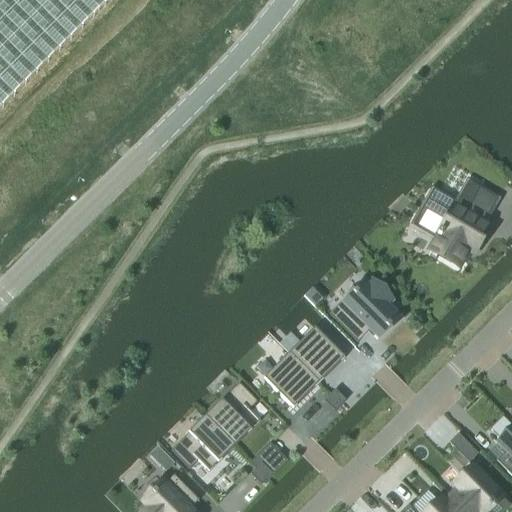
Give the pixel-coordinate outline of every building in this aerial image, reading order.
[(0,0),(0,108),(108,0),(0,0)] [(433,190),(423,207),(423,208),(447,221),(436,240),(430,251),(458,267),(468,250),(473,253),(484,235),(486,231),(488,228),(486,227),(482,225),(485,221),(468,211),(481,190),(468,183),(456,204),(433,190)] [(342,302),(329,315),(357,343),(370,331),(378,339),(399,319),(387,307),(392,301),(372,281),(366,286),(363,283),(343,303),(342,302)] [(314,330),(288,355),(318,385),(343,360),(314,330)] [(288,355),(263,381),(293,410),(315,388),(318,385),(288,355)] [(238,385),(204,418),(234,448),(259,423),(248,412),(257,403),(238,385)] [(334,390),(329,396),(340,407),(345,401),(334,390)] [(329,396),(323,401),(334,412),(340,407),(329,396)] [(204,418),(170,452),(189,471),(197,463),(208,474),(234,448),(204,418)] [(505,453),(496,462),(511,477),(511,429),(497,445),(505,453)] [(457,435),(448,444),(468,463),(477,454),(457,435)] [(168,460),(160,468),(165,473),(173,465),(174,464),(169,459),(168,460)] [(261,464),(255,469),(266,480),(271,475),(261,464)] [(458,491),(451,498),(465,511),(485,511),(501,497),(501,496),(491,486),(473,468),(454,487),(458,491)] [(255,469),(249,475),(260,486),(266,480),(255,469)] [(145,506),(140,511),(190,511),(189,511),(199,501),(173,476),(164,485),(163,483),(142,503),(145,506)] [(413,511),(407,506),(401,511),(465,511),(451,498),(444,505),(440,501),(429,511),(413,511)]
